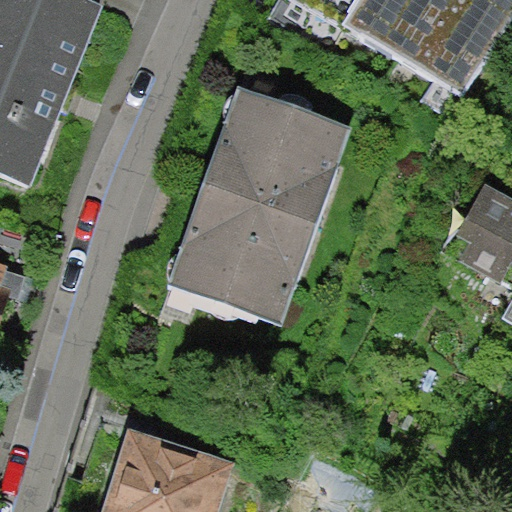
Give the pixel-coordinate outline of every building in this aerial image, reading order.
[(101,18),(58,0),(0,0),(0,183),(35,195),(101,18)] [(511,0),(239,0),(237,7),(453,130),(511,31),(511,0)] [(350,138),(242,101),(174,303),(282,339),(350,138)] [(511,207),(483,190),(447,262),(511,297),(511,307),(502,328),(511,333),(511,207)] [(0,356),(21,279),(0,273),(0,356)] [(226,511),(236,480),(127,446),(106,511),(226,511)]
